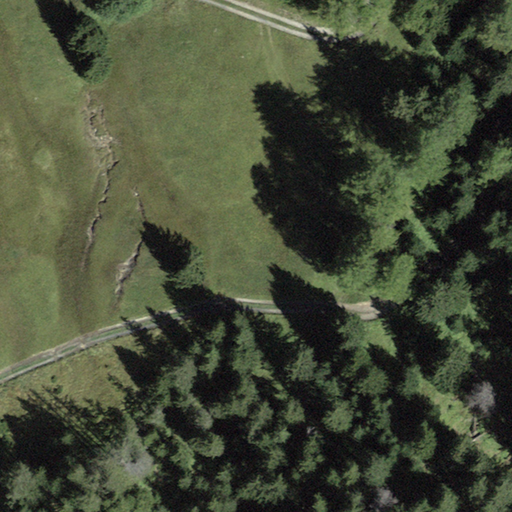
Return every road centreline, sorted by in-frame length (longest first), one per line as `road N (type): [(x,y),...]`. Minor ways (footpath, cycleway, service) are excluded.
road 1 (track): [(511,173),(495,214),(378,309),(183,311),(0,391)]
road 2 (track): [(218,0),(315,32),(346,28),(374,0)]
